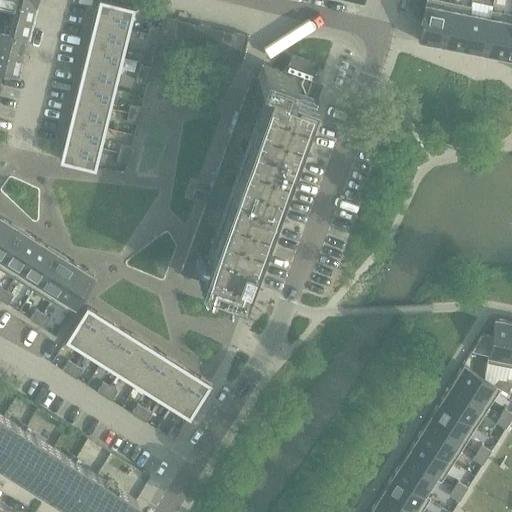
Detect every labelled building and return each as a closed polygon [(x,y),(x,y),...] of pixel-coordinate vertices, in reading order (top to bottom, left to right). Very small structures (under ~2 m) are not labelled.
[(0,0),(0,11),(12,14),(15,0),(0,0)] [(15,0),(12,14),(7,32),(27,37),(36,0),(15,0)] [(101,0),(99,0),(95,20),(128,29),(133,8),(101,0)] [(438,0),(426,0),(418,41),(441,45),(449,2),(438,0)] [(449,2),(441,45),(462,50),(470,6),(449,2)] [(470,6),(462,50),(483,54),(492,11),(492,6),(472,2),(471,6),(470,6)] [(511,14),(492,11),(483,54),(504,58),(511,18),(511,14)] [(157,43),(170,46),(177,18),(164,15),(161,28),(159,37),(157,43)] [(170,46),(181,49),(188,21),(177,18),(170,46)] [(95,20),(90,40),(123,48),(128,29),(95,20)] [(188,21),(181,49),(193,51),(200,24),(188,21)] [(193,51),(206,54),(212,27),(200,24),(193,51)] [(150,26),(148,34),(159,37),(161,28),(150,26)] [(206,54),(218,57),(224,30),(212,27),(206,54)] [(0,30),(0,50),(22,56),(27,37),(7,32),(0,30)] [(218,57),(228,60),(235,32),(224,30),(218,57)] [(235,32),(228,60),(241,63),(248,35),(235,32)] [(148,34),(146,42),(157,45),(157,43),(159,37),(148,34)] [(90,40),(85,60),(119,68),(123,48),(90,40)] [(0,71),(17,76),(22,56),(0,50),(0,71)] [(85,60),(80,80),(114,88),(119,68),(85,60)] [(313,61),(311,67),(294,61),(285,73),(263,65),(258,77),(252,75),(209,193),(195,188),(193,195),(207,201),(181,273),(202,281),(201,283),(209,286),(210,283),(247,297),(318,99),(316,98),(320,86),(307,81),(314,62),(313,61)] [(140,65),(138,73),(149,76),(151,68),(140,65)] [(138,73),(136,81),(147,84),(149,76),(138,73)] [(80,80),(75,100),(109,108),(114,88),(80,80)] [(414,112),(449,120),(454,100),(418,92),(414,112)] [(75,100),(70,120),(104,128),(109,108),(75,100)] [(130,105),(128,113),(140,116),(142,108),(130,105)] [(128,113),(126,121),(138,124),(140,116),(128,113)] [(70,120),(65,139),(99,148),(104,128),(70,120)] [(65,139),(60,160),(94,168),(99,148),(65,139)] [(121,145),(119,153),(130,155),(132,147),(121,145)] [(119,153),(117,161),(128,163),(130,155),(119,153)] [(1,218),(0,219),(0,260),(19,230),(1,218)] [(19,230),(0,260),(0,269),(14,278),(38,241),(19,230)] [(38,241),(14,278),(33,290),(56,253),(38,241)] [(56,253),(33,290),(51,301),(74,264),(56,253)] [(74,264),(51,301),(70,313),(93,276),(74,264)] [(6,291),(0,301),(7,305),(13,295),(6,291)] [(84,351),(105,318),(87,307),(66,340),(84,351)] [(36,310),(30,319),(37,324),(43,314),(36,310)] [(43,314),(37,324),(44,328),(50,318),(43,314)] [(101,362),(122,329),(105,318),(84,351),(101,362)] [(483,334),(472,351),(473,352),(488,355),(486,362),(483,378),(500,389),(500,388),(506,379),(506,378),(508,366),(511,348),(511,322),(495,319),(492,336),(483,334)] [(118,373),(139,340),(122,329),(101,362),(118,373)] [(136,384),(157,351),(139,340),(118,373),(136,384)] [(153,395),(174,362),(157,351),(136,384),(153,395)] [(68,361),(62,370),(69,375),(75,365),(68,361)] [(170,406),(191,372),(174,362),(153,395),(170,406)] [(75,365),(69,375),(76,379),(82,369),(75,365)] [(463,365),(451,384),(488,407),(500,389),(483,378),(463,365)] [(188,417),(209,384),(191,372),(170,406),(188,417)] [(511,382),(506,379),(500,388),(507,393),(511,384),(511,382)] [(103,382),(97,392),(104,397),(110,387),(103,382)] [(451,384),(439,402),(476,425),(488,407),(451,384)] [(110,387),(104,397),(111,401),(117,391),(110,387)] [(439,402),(427,420),(465,444),(476,425),(439,402)] [(138,404),(132,414),(138,418),(145,408),(138,404)] [(145,408),(138,418),(145,423),(152,413),(145,408)] [(511,413),(505,409),(500,416),(510,422),(511,418),(511,413)] [(0,461),(8,467),(29,432),(0,413),(0,461)] [(500,416),(496,423),(505,429),(510,422),(500,416)] [(427,420),(416,439),(453,462),(465,444),(427,420)] [(111,421),(99,442),(120,454),(132,434),(111,421)] [(174,441),(180,431),(173,426),(167,436),(174,441)] [(83,466),(29,432),(8,467),(61,500),(83,466)] [(416,439),(404,457),(441,480),(453,462),(416,439)] [(481,445),(477,452),(487,458),(491,451),(481,445)] [(477,452),(472,459),(482,465),(487,458),(477,452)] [(404,457),(393,475),(430,499),(430,498),(424,494),(435,478),(441,481),(441,480),(404,457)] [(137,500),(107,481),(83,466),(61,500),(80,511),(129,511),(136,501),(137,500)] [(393,475),(381,493),(410,511),(421,511),(430,499),(393,475)] [(458,481),(454,488),(463,495),(468,488),(458,481)] [(454,488),(449,495),(459,501),(463,495),(454,488)] [(410,511),(381,493),(369,511),(370,511),(410,511)]
